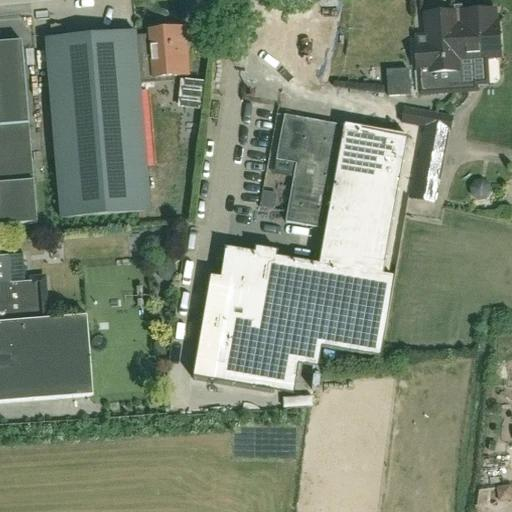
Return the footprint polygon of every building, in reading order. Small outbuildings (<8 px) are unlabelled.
[(45,14),(45,6),(15,8),(16,15),(45,14)] [(458,61),(460,85),(475,84),(474,64),(469,61),(469,59),(498,57),(498,50),(500,50),(498,23),(496,23),(495,11),(455,13),(456,25),(455,25),(457,61),(458,61)] [(425,15),(426,35),(427,45),(416,46),(419,94),(450,93),(449,86),(460,85),(458,61),(457,61),(455,25),(456,25),(455,13),(425,15)] [(151,36),(136,37),(140,86),(156,85),(155,79),(187,77),(183,30),(150,32),(151,36)] [(151,217),(140,86),(136,37),(136,34),(46,42),(61,224),(151,217)] [(0,228),(37,226),(23,44),(0,45),(0,228)] [(387,72),(389,98),(409,96),(407,71),(387,72)] [(180,87),(164,89),(165,100),(181,99),(180,87)] [(425,127),(433,129),(436,115),(405,109),(402,123),(425,127)] [(453,118),(436,115),(433,129),(446,131),(450,132),(453,118)] [(285,117),(276,162),(296,165),(286,224),(326,231),(344,127),(345,127),(285,117)] [(409,138),(344,127),(326,231),(320,266),(277,259),(278,254),(279,254),(256,250),(255,250),(256,251),(256,255),(225,250),(226,251),(221,279),(220,279),(220,280),(230,282),(216,364),(296,378),(302,346),(381,360),(395,279),(383,277),(408,140),(409,138)] [(446,131),(433,129),(425,127),(416,179),(412,200),(433,203),(437,182),(441,159),(446,131)] [(24,255),(0,257),(0,406),(94,399),(88,319),(45,322),(42,283),(26,284),(24,255)] [(287,399),(288,408),(313,407),(313,398),(287,399)] [(124,459),(0,471),(0,506),(67,500),(67,506),(95,503),(93,486),(128,482),(129,487),(164,484),(166,510),(190,507),(184,450),(124,456),(124,459)] [(511,489),(484,491),(485,506),(511,504),(511,489)]
